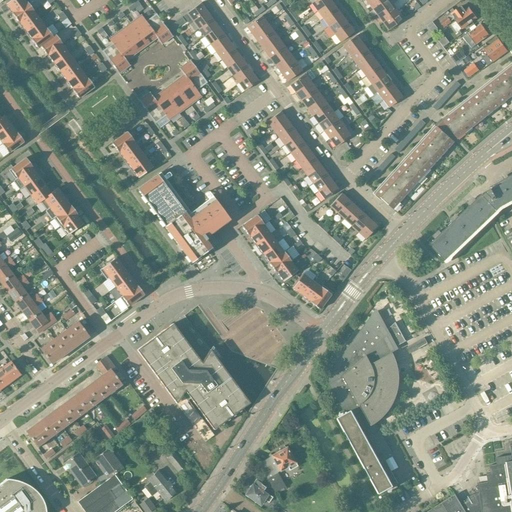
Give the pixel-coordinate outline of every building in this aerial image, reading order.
[(27,3),(27,2),(25,0),(11,0),(6,4),(6,6),(12,13),(27,3)] [(315,0),(316,0),(311,4),(317,12),(331,2),(329,0),(315,0)] [(376,15),(391,4),(388,0),(380,0),(371,7),(376,15)] [(27,2),(27,3),(12,13),(11,13),(18,23),(19,22),(33,11),(34,12),(27,2)] [(323,20),(336,10),(331,2),(317,12),(323,20)] [(187,14),(184,16),(189,24),(193,22),(206,12),(200,4),(187,14)] [(382,23),(397,12),(391,4),(376,15),(382,23)] [(459,9),(451,15),(440,23),(444,28),(451,22),(451,21),(454,19),(462,29),(477,18),(476,17),(476,16),(474,12),(472,12),(469,8),(465,11),(462,6),(458,9),(459,9)] [(308,7),(296,15),(298,18),(310,9),(308,7)] [(328,27),(342,17),(336,10),(323,20),(328,27)] [(40,20),(34,12),(33,11),(19,22),(19,23),(25,31),(40,20)] [(198,29),(212,19),(206,12),(193,22),(198,29)] [(397,12),(382,23),(388,31),(403,20),(397,12)] [(172,37),(156,14),(146,22),(145,22),(157,38),(161,45),(172,37)] [(141,15),(130,24),(146,46),(157,38),(145,22),(146,22),(141,15)] [(246,27),(252,35),(267,24),(261,16),(246,27)] [(342,17),(328,27),(334,35),(348,25),(342,17)] [(204,37),(218,27),(212,19),(198,29),(204,37)] [(31,39),(46,29),(46,28),(40,20),(25,31),(31,39)] [(432,33),(438,29),(432,22),(427,26),(432,33)] [(46,28),(46,29),(31,39),(38,49),(40,47),(53,37),(55,35),(58,33),(52,24),(47,28),(46,28)] [(130,24),(120,31),(136,53),(146,46),(130,24)] [(258,43),(273,32),(267,24),(252,35),(258,43)] [(471,48),(489,35),(488,33),(488,32),(486,29),(485,29),(481,24),(468,34),(463,38),(467,43),(471,48)] [(354,33),(348,25),(334,35),(340,43),(354,33)] [(210,45),(223,35),(218,27),(204,37),(210,45)] [(102,40),(107,36),(104,31),(99,35),(102,40)] [(120,31),(109,39),(112,44),(113,44),(126,61),(136,53),(120,31)] [(264,51),(279,40),(273,32),(258,43),(264,51)] [(47,55),(62,44),(55,35),(53,37),(40,47),(47,56),(47,55)] [(215,53),(229,42),(223,35),(210,45),(215,53)] [(342,46),(348,54),(362,44),(356,36),(342,46)] [(488,66),(507,51),(498,39),(484,50),(487,55),(482,58),(488,66)] [(269,59),(284,47),(279,40),(264,51),(269,59)] [(221,60),(235,50),(229,42),(215,53),(221,60)] [(53,64),(68,53),(62,44),(47,55),(53,64)] [(112,44),(102,51),(119,74),(130,66),(126,61),(113,44),(112,44)] [(354,62),(367,51),(362,44),(348,54),(354,62)] [(284,47),(269,59),(275,66),(290,55),(284,47)] [(450,48),(446,51),(451,57),(454,54),(450,48)] [(227,68),(240,58),(235,50),(221,60),(227,68)] [(456,65),(466,57),(461,50),(454,54),(451,57),(456,65)] [(359,69),(373,59),(367,51),(354,62),(359,69)] [(75,61),(68,53),(53,64),(60,72),(75,61)] [(290,55),(275,66),(281,74),(296,63),(290,55)] [(232,76),(246,66),(240,58),(227,68),(232,76)] [(365,77),(379,67),(373,59),(359,69),(365,77)] [(81,70),(75,61),(60,72),(66,81),(81,70)] [(206,83),(190,61),(179,69),(184,75),(196,91),(206,83)] [(296,63),(281,74),(287,82),(302,71),(296,63)] [(469,77),(479,70),(474,64),(464,71),(469,77)] [(238,83),(252,73),(246,66),(232,76),(238,83)] [(458,139),(511,95),(511,66),(443,121),(458,139)] [(371,85),(385,75),(379,67),(365,77),(371,85)] [(73,90),(87,79),(87,78),(81,70),(66,81),(72,89),(73,90)] [(304,74),(289,85),(295,93),(310,82),(316,78),(310,70),(306,72),(304,74)] [(252,73),(238,83),(244,91),(258,81),(252,73)] [(184,75),(174,83),(190,105),(201,97),(196,91),(184,75)] [(371,85),(367,88),(373,95),(377,92),(390,82),(385,75),(371,85)] [(87,78),(87,79),(73,90),(72,89),(72,90),(79,99),(80,98),(94,88),(87,78)] [(437,111),(460,85),(457,81),(433,107),(437,111)] [(301,101),(316,90),(310,82),(295,93),(301,101)] [(382,100),(396,90),(390,82),(377,92),(382,100)] [(174,83),(163,91),(180,113),(190,105),(174,83)] [(306,109),(321,98),(316,90),(301,101),(306,109)] [(396,90),(382,100),(388,108),(402,98),(396,90)] [(165,116),(169,121),(180,113),(163,91),(153,98),(166,115),(165,116)] [(150,93),(139,101),(155,123),(165,116),(166,115),(153,98),(150,93)] [(312,116),(327,105),(321,98),(306,109),(312,116)] [(318,124),(333,113),(327,105),(312,116),(318,124)] [(267,122),(272,130),(286,120),(280,112),(267,122)] [(323,132),(338,121),(333,113),(318,124),(323,132)] [(4,116),(0,118),(1,119),(0,118),(0,132),(10,125),(4,116)] [(183,118),(179,121),(182,126),(187,122),(183,118)] [(278,138),(292,128),(286,120),(272,130),(278,138)] [(399,153),(425,123),(422,120),(395,150),(399,153)] [(329,139),(344,128),(338,121),(323,132),(329,139)] [(16,133),(10,125),(0,132),(0,141),(2,144),(17,134),(16,133)] [(371,131),(368,126),(363,130),(367,135),(371,131)] [(393,209),(454,142),(437,127),(377,194),(393,209)] [(284,145),(297,135),(292,128),(278,138),(284,145)] [(344,128),(329,139),(335,147),(350,136),(344,128)] [(127,132),(111,143),(118,153),(119,152),(118,152),(133,141),(134,141),(127,132)] [(17,133),(16,133),(17,134),(2,144),(1,144),(8,154),(24,142),(23,141),(17,133)] [(290,153),(303,143),(297,135),(284,145),(290,153)] [(125,161),(140,150),(133,141),(118,152),(119,152),(125,161)] [(295,161),(309,151),(303,143),(290,153),(295,161)] [(146,158),(140,150),(125,161),(131,169),(146,158)] [(301,169),(315,158),(309,151),(295,161),(301,169)] [(378,176),(395,157),(392,154),(375,172),(378,176)] [(17,178),(32,167),(32,168),(33,168),(26,158),(24,159),(8,171),(9,172),(15,180),(17,179),(17,178)] [(153,168),(146,158),(131,169),(138,178),(153,168)] [(307,176),(320,166),(315,158),(301,169),(307,176)] [(312,184),(326,174),(320,166),(307,176),(312,184)] [(38,176),(32,168),(32,167),(17,178),(17,179),(24,187),(38,176)] [(318,192),(332,182),(326,174),(312,184),(318,192)] [(137,190),(191,263),(218,243),(211,234),(229,220),(212,197),(209,200),(190,213),(187,216),(157,175),(137,190)] [(511,175),(496,184),(490,188),(491,189),(487,192),(478,201),(473,203),(430,245),(445,261),(502,207),(506,204),(511,202),(511,201),(511,175)] [(45,185),(38,176),(24,187),(30,196),(45,185)] [(332,182),(318,192),(324,200),(338,190),(332,182)] [(51,193),(45,185),(30,196),(37,205),(40,202),(51,194),(51,193)] [(57,188),(51,193),(51,194),(40,202),(47,211),(49,209),(49,208),(64,197),(57,188)] [(329,206),(337,213),(348,201),(341,194),(329,206)] [(47,211),(46,211),(51,219),(53,218),(55,217),(70,206),(64,197),(49,208),(49,209),(47,211)] [(348,201),(337,213),(344,220),(355,207),(348,201)] [(70,205),(70,206),(55,217),(53,218),(60,228),(60,227),(77,215),(70,205)] [(351,226),(362,214),(355,207),(344,220),(351,226)] [(259,214),(241,226),(249,236),(263,225),(264,225),(266,223),(259,214)] [(358,233),(369,220),(362,214),(351,226),(358,233)] [(83,224),(77,215),(60,227),(60,228),(67,236),(83,224)] [(369,220),(358,233),(365,239),(377,227),(369,220)] [(255,245),(270,234),(264,225),(263,225),(249,236),(255,245)] [(10,226),(3,231),(6,236),(14,230),(10,226)] [(21,234),(17,228),(6,236),(11,242),(21,234)] [(262,254),(277,243),(270,234),(255,245),(262,254)] [(269,263),(284,252),(283,252),(277,243),(262,254),(269,263)] [(276,272),(291,261),(291,262),(293,260),(286,250),(283,252),(284,252),(269,263),(268,263),(276,273),(276,272)] [(0,269),(12,261),(9,256),(2,261),(0,258),(0,269)] [(99,270),(107,280),(108,279),(123,268),(116,259),(116,258),(108,264),(99,270)] [(12,261),(0,269),(0,281),(1,283),(12,275),(8,270),(15,265),(12,261)] [(283,282),(298,271),(291,262),(291,261),(276,272),(276,273),(283,282)] [(346,267),(342,272),(347,276),(351,270),(349,269),(346,267)] [(130,277),(123,268),(108,279),(115,288),(130,277)] [(27,272),(22,275),(26,280),(30,276),(27,272)] [(312,281),(302,274),(292,288),(301,295),(312,281)] [(1,283),(8,293),(26,280),(22,275),(16,280),(12,275),(1,283)] [(135,284),(130,277),(115,288),(121,296),(122,297),(136,286),(136,285),(135,284)] [(26,280),(8,293),(15,302),(26,294),(22,288),(28,284),(29,283),(26,280)] [(310,302),(321,288),(321,287),(312,281),(301,295),(310,302)] [(122,297),(114,303),(121,312),(127,308),(129,306),(144,295),(137,285),(136,285),(136,286),(122,297)] [(320,310),(332,293),(322,285),(321,287),(321,288),(310,302),(310,303),(320,310)] [(52,291),(46,295),(49,298),(48,298),(50,300),(56,296),(52,291)] [(15,302),(22,312),(40,298),(37,294),(30,299),(26,294),(15,302)] [(46,294),(40,298),(43,302),(48,298),(49,298),(46,295),(46,294)] [(40,298),(22,312),(29,321),(40,313),(36,307),(43,302),(40,298)] [(71,309),(62,316),(65,320),(75,314),(71,309)] [(395,401),(396,399),(396,398),(397,396),(397,394),(398,392),(398,391),(399,389),(399,387),(399,385),(399,383),(399,381),(399,380),(399,378),(399,376),(399,374),(399,372),(399,370),(398,368),(398,367),(398,365),(397,363),(397,361),(396,360),(395,358),(394,356),(394,354),(393,353),(392,353),(390,350),(406,342),(395,322),(386,331),(375,312),(371,318),(372,319),(367,325),(366,324),(361,332),(357,338),(356,338),(351,345),(351,346),(347,352),(346,351),(340,359),(341,360),(337,365),(336,365),(330,373),(331,373),(327,379),(346,414),(338,418),(351,441),(350,442),(371,479),(380,494),(398,484),(385,461),(390,458),(377,435),(381,433),(382,432),(377,423),(377,422),(379,421),(380,420),(382,419),(383,418),(384,416),(386,415),(387,414),(388,412),(389,411),(390,409),(391,408),(392,406),(393,404),(394,403),(395,401)] [(46,322),(50,319),(53,317),(50,313),(44,318),(40,313),(29,321),(36,330),(39,327),(43,325),(46,322)] [(88,336),(78,322),(52,341),(63,355),(88,336)] [(173,324),(137,350),(176,404),(185,391),(213,430),(249,403),(219,362),(210,350),(201,363),(173,324)] [(428,344),(425,338),(406,348),(409,354),(428,344)] [(52,341),(40,350),(51,364),(63,355),(52,341)] [(95,364),(103,375),(110,370),(111,370),(114,368),(106,356),(95,364)] [(11,362),(0,369),(0,386),(1,388),(20,375),(11,362)] [(103,375),(86,388),(97,402),(121,384),(111,370),(110,370),(103,375)] [(97,402),(86,388),(62,405),(73,419),(97,402)] [(62,405),(38,423),(48,438),(73,419),(62,405)] [(143,406),(137,411),(140,415),(146,410),(143,406)] [(140,415),(137,411),(131,416),(135,420),(140,415)] [(126,419),(121,424),(124,428),(130,423),(126,419)] [(38,423),(26,432),(36,446),(48,438),(38,423)] [(124,428),(121,424),(115,429),(119,433),(124,428)] [(86,429),(83,425),(76,431),(79,435),(86,429)] [(114,437),(106,425),(101,429),(109,440),(114,437)] [(71,441),(68,436),(59,443),(63,447),(71,441)] [(469,500),(461,505),(465,511),(511,511),(511,445),(510,445),(511,455),(496,458),(497,465),(489,466),(491,474),(487,474),(487,476),(488,482),(480,483),(478,484),(479,493),(475,494),(472,495),(470,496),(469,497),(468,496),(468,497),(469,500)] [(178,472),(185,467),(169,447),(162,452),(178,472)] [(287,447),(271,456),(258,463),(274,493),(285,487),(277,473),(288,467),(289,471),(297,466),(287,447)] [(93,464),(89,468),(95,476),(95,477),(100,484),(101,484),(123,468),(120,464),(115,457),(108,448),(91,461),(93,464)] [(46,459),(55,453),(52,449),(43,455),(46,459)] [(95,476),(89,468),(78,453),(64,463),(81,487),(95,477),(95,476)] [(119,454),(115,457),(120,464),(124,461),(119,454)] [(150,482),(144,487),(149,493),(151,496),(153,495),(157,492),(165,501),(176,491),(159,470),(148,479),(150,482)] [(85,511),(114,511),(132,499),(114,475),(101,485),(79,502),(85,511)] [(0,511),(45,511),(45,508),(43,502),(40,497),(36,491),(31,487),(26,483),(20,481),(14,479),(8,479),(6,480),(0,483),(0,511)] [(266,487),(256,480),(245,495),(261,506),(265,500),(269,503),(273,497),(264,492),(263,492),(266,487)] [(465,511),(461,505),(455,495),(427,511),(465,511)] [(144,502),(139,506),(144,511),(148,511),(153,509),(152,506),(147,500),(144,502)] [(133,511),(141,511),(133,501),(128,504),(133,511)]
